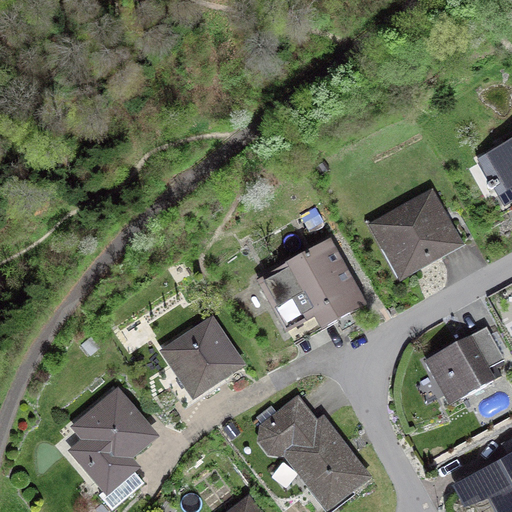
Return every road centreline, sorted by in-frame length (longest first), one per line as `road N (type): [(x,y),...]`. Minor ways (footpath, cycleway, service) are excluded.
road 1 (track): [(0,449),(18,388),(50,326),(122,242),(241,139)]
road 2 (residential): [(428,511),(373,411),(368,369),(404,324),(511,264)]
road 3 (unknown): [(368,369),(300,373),(189,434),(154,463)]
road 4 (track): [(241,139),(415,0)]
